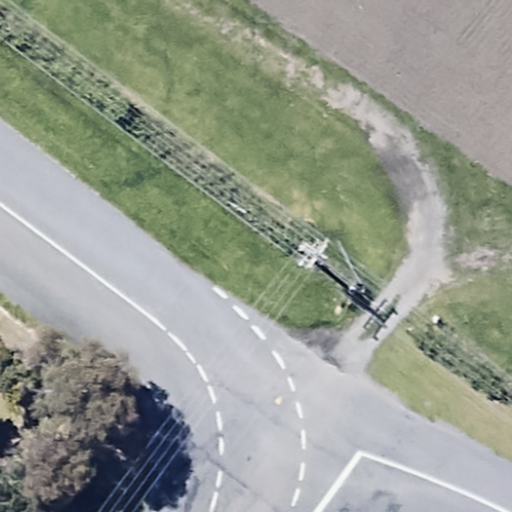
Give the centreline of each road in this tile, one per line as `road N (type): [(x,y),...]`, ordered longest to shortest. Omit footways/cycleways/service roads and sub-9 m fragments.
road 1 (residential): [(0,206),(176,343),(210,400),(215,428)]
road 2 (residential): [(215,428),(319,443),(494,511)]
